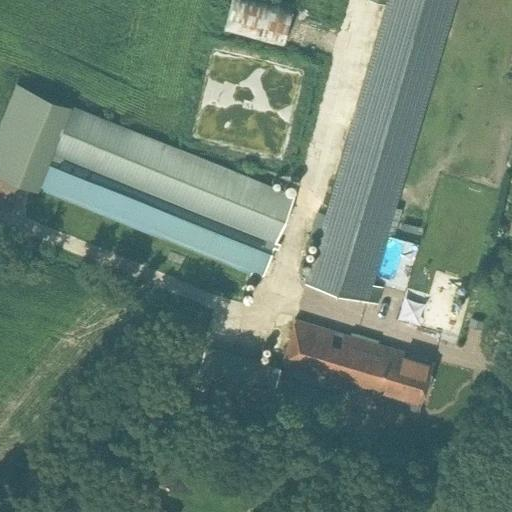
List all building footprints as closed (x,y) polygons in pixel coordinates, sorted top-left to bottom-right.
[(282,46),(293,3),(282,0),(232,0),(224,32),(282,46)] [(307,276),(305,283),(369,301),(370,295),(375,279),(386,241),(388,233),(389,231),(395,210),(455,0),(386,0),(355,111),(325,213),(321,228),(307,276)] [(254,71),(243,70),(242,81),(286,86),(288,64),(255,60),(254,71)] [(69,104),(50,153),(64,158),(275,243),(295,192),(178,147),(173,144),(69,104)] [(50,153),(36,188),(261,279),(274,245),(63,160),(64,158),(50,153)] [(294,319),(281,361),(346,381),(354,383),(372,388),(377,390),(373,404),(416,416),(420,402),(421,400),(432,362),(403,354),(404,351),(294,319)] [(270,398),(279,367),(203,345),(194,377),(270,398)] [(272,401),(329,418),(336,395),(279,379),(272,401)] [(175,419),(158,409),(128,458),(145,468),(175,419)] [(388,429),(383,434),(385,442),(393,444),(398,438),(396,431),(388,429)] [(284,481),(280,503),(302,507),(307,485),(284,481)] [(152,490),(133,483),(122,511),(165,511),(146,505),(152,490)]
